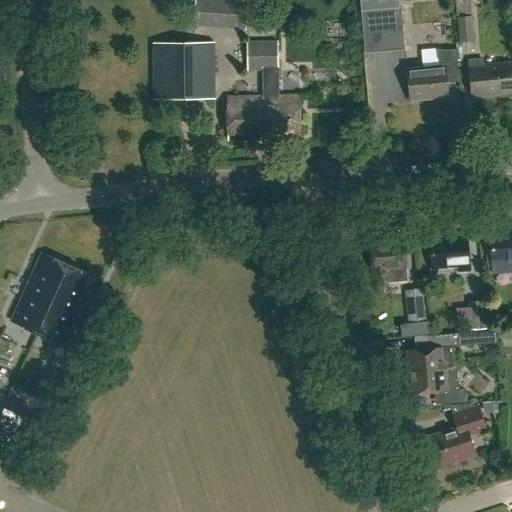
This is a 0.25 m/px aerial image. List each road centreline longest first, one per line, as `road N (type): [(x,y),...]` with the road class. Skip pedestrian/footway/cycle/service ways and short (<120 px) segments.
road 1 (unclassified): [(402,511),(291,176)]
road 2 (unclassified): [(41,204),(291,176)]
road 3 (unclassified): [(511,168),(291,176)]
road 4 (unclassified): [(41,204),(23,0)]
